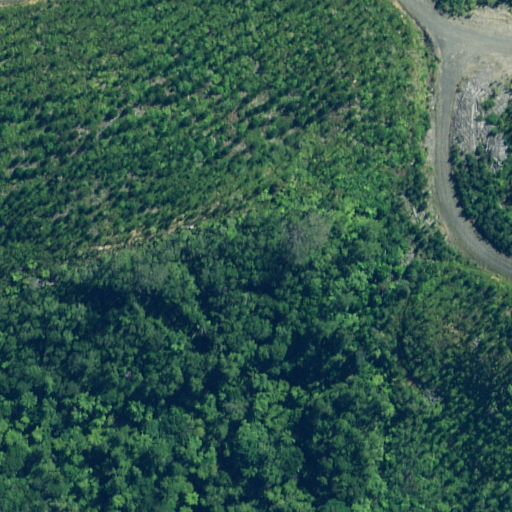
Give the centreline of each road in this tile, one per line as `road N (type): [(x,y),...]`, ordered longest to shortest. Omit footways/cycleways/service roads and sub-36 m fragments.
road 1 (track): [(356,0),(430,135),(511,140)]
road 2 (track): [(0,39),(148,29),(189,0)]
